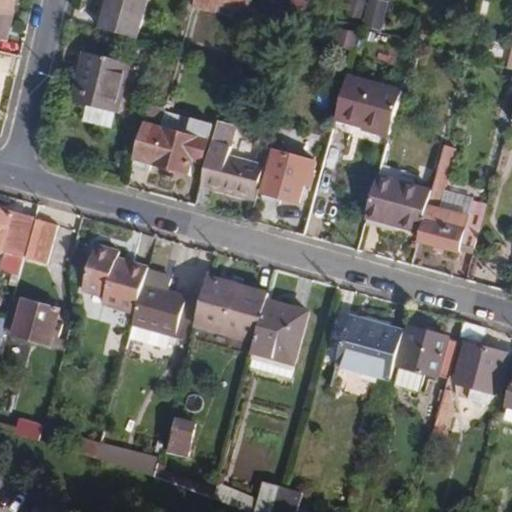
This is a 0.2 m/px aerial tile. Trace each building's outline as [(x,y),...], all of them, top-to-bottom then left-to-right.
[(0,0),(0,44),(2,39),(10,41),(20,0),(0,0)] [(108,0),(100,30),(139,41),(149,0),(108,0)] [(247,22),(252,0),(194,0),(193,5),(216,12),(218,6),(228,8),(226,16),(232,17),(234,9),(243,12),(241,20),(247,22)] [(290,0),(289,6),(306,10),(308,0),(290,0)] [(363,20),(366,0),(350,0),(347,17),(363,20)] [(389,2),(381,0),(369,0),(364,24),(382,29),(389,2)] [(361,33),(341,28),(336,47),(356,51),(361,33)] [(85,54),(73,103),(118,114),(131,65),(85,54)] [(349,77),(337,120),(391,134),(403,92),(349,77)] [(159,130),(164,111),(150,107),(144,126),(159,130)] [(214,124),(164,111),(159,130),(144,126),(135,161),(154,167),(155,158),(176,164),(173,173),(188,176),(193,159),(202,162),(214,124)] [(215,190),(256,202),(266,167),(230,158),(239,126),(219,120),(210,155),(213,155),(204,186),(201,186),(196,207),(210,210),(215,190)] [(464,247),(475,250),(486,204),(473,201),(468,217),(441,209),(458,149),(445,146),(433,191),(424,224),(428,225),(423,243),(461,255),(464,247)] [(317,163),(274,151),(260,201),(278,205),(280,199),(300,205),(308,177),(312,178),(317,163)] [(421,234),(424,224),(433,191),(380,176),(367,219),(421,234)] [(24,260),(36,219),(0,209),(0,252),(7,255),(24,260)] [(60,225),(39,219),(33,241),(53,247),(60,225)] [(145,285),(147,276),(132,272),(134,266),(119,262),(121,256),(96,248),(83,295),(107,302),(105,308),(136,318),(145,285)] [(269,300),(271,295),(210,278),(196,328),(257,345),(269,300)] [(189,297),(145,285),(136,318),(134,325),(178,338),(189,297)] [(24,299),(14,339),(52,348),(62,309),(24,299)] [(257,345),(251,369),(291,379),(309,312),(269,300),(257,345)] [(391,381),(404,334),(351,319),(337,366),(391,381)] [(484,341),(485,326),(465,323),(463,339),(484,341)] [(438,377),(449,339),(411,328),(394,387),(419,393),(424,374),(438,377)] [(508,354),(466,343),(454,383),(496,395),(508,354)] [(455,410),(442,406),(436,426),(451,429),(455,410)] [(178,419),(169,453),(187,458),(197,425),(178,419)] [(16,435),(40,442),(44,428),(19,421),(16,435)] [(80,438),(76,452),(99,458),(103,444),(80,438)] [(248,511),(275,511),(282,488),(265,484),(261,500),(218,484),(215,499),(248,511)] [(298,511),(299,510),(303,495),(282,488),(275,511),(298,511)]
